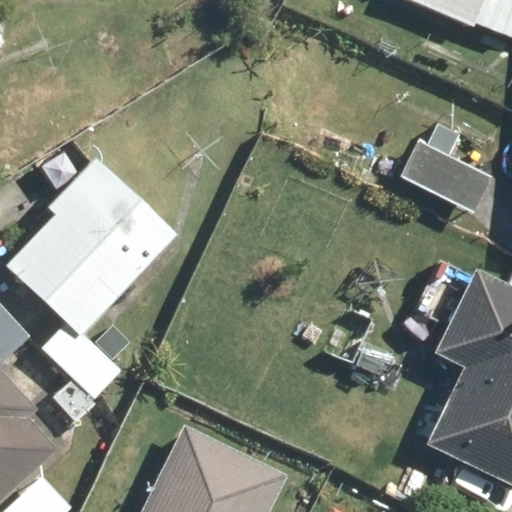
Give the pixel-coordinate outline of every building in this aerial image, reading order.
[(489,0),(426,0),(480,22),(489,0)] [(499,175),(460,156),(470,135),(438,119),(427,140),(423,137),(405,174),(480,211),(499,175)] [(95,155),(53,205),(60,211),(15,265),(94,331),(182,227),(95,155)] [(511,278),(484,265),(480,272),(446,255),(420,308),(455,325),(444,346),(476,361),(437,441),(511,477),(511,278)] [(37,326),(1,287),(0,287),(0,497),(64,438),(39,410),(47,403),(4,356),(37,326)] [(42,347),(94,391),(116,366),(63,321),(42,347)] [(273,511),(293,469),(187,421),(146,511),(273,511)] [(66,511),(72,506),(45,479),(11,511),(66,511)] [(362,511),(338,500),(331,511),(362,511)]
